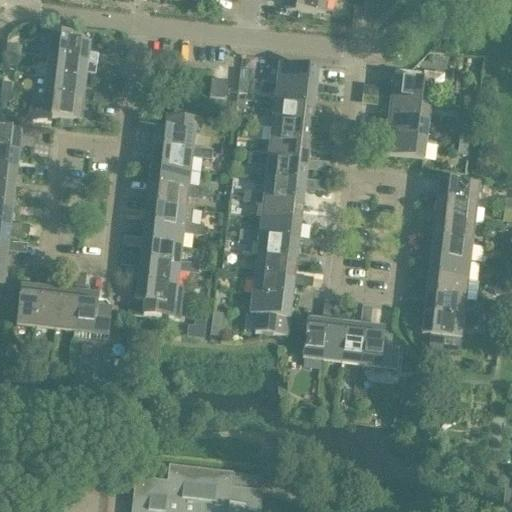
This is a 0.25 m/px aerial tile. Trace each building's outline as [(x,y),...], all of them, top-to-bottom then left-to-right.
[(326,0),(286,0),(285,13),(325,17),(326,0)] [(352,20),(362,21),(363,11),(353,10),(352,20)] [(51,33),(47,61),(96,67),(97,57),(88,56),(89,46),(75,44),(76,36),(51,33)] [(6,47),(5,57),(15,58),(16,48),(6,47)] [(15,58),(5,57),(4,67),(14,68),(15,58)] [(47,61),(45,80),(85,85),(86,76),(95,77),(96,67),(47,61)] [(268,86),(276,87),(316,92),(318,72),(270,66),(268,86)] [(240,73),(238,84),(248,85),(249,74),(240,73)] [(393,81),(391,101),(430,106),(440,107),(444,77),(423,75),(422,85),(393,81)] [(32,98),(43,100),(82,104),(85,85),(45,80),(34,79),(32,98)] [(209,100),(224,101),(226,84),(211,82),(209,100)] [(248,85),(238,84),(237,94),(247,95),(248,85)] [(2,85),(0,95),(10,96),(11,86),(2,85)] [(274,107),(314,111),(316,92),(276,87),(274,107)] [(10,96),(0,95),(0,98),(0,105),(9,106),(10,96)] [(82,104),(43,100),(32,98),(29,124),(51,127),(52,121),(80,124),(82,104)] [(464,100),(463,110),(473,111),(474,101),(464,100)] [(391,101),(389,120),(428,125),(430,106),(391,101)] [(272,126),(311,130),(314,111),(274,107),(272,120),(272,126)] [(473,111),(463,110),(462,120),(471,121),(473,111)] [(251,129),(261,129),(263,119),(253,118),(251,129)] [(155,127),(152,151),(192,155),(191,161),(201,162),(202,152),(193,150),(194,136),(199,136),(201,123),(166,119),(165,128),(155,127)] [(270,145),(309,149),(311,130),(272,126),(272,120),(263,119),(261,129),(271,131),(270,145)] [(389,120),(386,139),(426,144),(428,125),(389,120)] [(0,152),(19,155),(21,135),(0,132),(0,152)] [(460,138),(458,148),(468,149),(469,139),(460,138)] [(426,144),(386,139),(384,159),(423,164),(426,144)] [(267,164),(307,169),(309,149),(270,145),(268,159),(267,164)] [(468,149),(458,148),(457,158),(467,159),(468,149)] [(152,151),(150,170),(190,175),(191,161),(192,155),(152,151)] [(0,152),(0,171),(16,174),(19,155),(0,152)] [(212,153),(202,152),(201,162),(211,163),(212,153)] [(247,167),(257,168),(258,158),(248,157),(247,167)] [(265,183),(305,187),(307,169),(267,164),(268,159),(258,158),(257,168),(267,169),(265,183)] [(150,170),(148,189),(188,194),(187,199),(197,200),(198,190),(188,189),(190,175),(150,170)] [(0,191),(14,193),(16,174),(0,171),(0,191)] [(263,202),(302,206),(305,187),(265,183),(264,197),(263,202)] [(440,183),(437,203),(476,208),(478,188),(440,183)] [(148,189),(146,208),(186,213),(187,199),(188,194),(148,189)] [(198,190),(197,200),(207,201),(208,191),(198,190)] [(0,191),(0,210),(12,212),(14,193),(0,191)] [(243,205),(253,206),(254,196),(244,195),(243,205)] [(261,221),(300,226),(302,206),(263,202),(264,197),(254,196),(253,206),(262,207),(261,221)] [(437,203),(435,222),(474,227),(476,208),(437,203)] [(146,208),(144,227),(183,232),(183,237),(193,238),(194,228),(190,227),(191,213),(186,213),(146,208)] [(0,210),(0,229),(10,231),(12,212),(0,210)] [(511,212),(504,211),(503,221),(511,222),(511,212)] [(259,241),(298,245),(300,226),(261,221),(259,236),(259,241)] [(435,222),(433,242),(472,246),(474,227),(435,222)] [(144,227),(142,246),(181,251),(183,237),(183,232),(144,227)] [(194,228),(193,238),(203,239),(204,229),(194,228)] [(0,229),(0,248),(8,250),(10,231),(0,229)] [(238,243),(248,244),(249,234),(239,233),(238,243)] [(256,260),(296,264),(298,245),(259,241),(259,236),(249,234),(248,244),(258,246),(256,260)] [(501,239),(500,249),(510,250),(511,240),(501,239)] [(433,242),(430,261),(470,265),(472,246),(433,242)] [(142,246),(139,266),(179,270),(178,275),(188,276),(189,266),(180,265),(181,251),(142,246)] [(510,250),(500,249),(499,259),(508,260),(510,250)] [(256,260),(255,274),(254,279),(294,283),(296,264),(256,260)] [(430,261),(428,280),(467,284),(470,265),(430,261)] [(139,266),(137,285),(177,289),(178,275),(179,270),(139,266)] [(189,266),(188,276),(198,277),(199,267),(189,266)] [(37,271),(36,281),(46,282),(47,273),(37,271)] [(234,281),(244,283),(245,273),(235,271),(234,281)] [(254,284),(252,298),(291,302),(294,283),(254,279),(255,274),(245,273),(244,283),(254,284)] [(76,276),(75,286),(85,287),(86,277),(76,276)] [(496,277),(495,287),(505,288),(506,278),(496,277)] [(428,280),(426,299),(465,303),(467,284),(428,280)] [(16,329),(36,331),(40,292),(45,292),(46,282),(36,281),(35,291),(20,289),(16,329)] [(135,305),(133,318),(179,324),(183,290),(177,289),(137,285),(135,305)] [(55,333),(74,335),(79,296),(84,297),(85,287),(75,286),(74,295),(59,294),(55,333)] [(505,288),(495,287),(494,297),(504,299),(505,288)] [(36,331),(55,333),(59,294),(45,292),(40,292),(36,331)] [(79,296),(74,335),(73,341),(103,345),(107,341),(107,339),(108,340),(111,312),(105,305),(98,304),(98,298),(84,297),(79,296)] [(291,302),(252,298),(250,318),(260,319),(258,337),(287,340),(291,302)] [(426,299),(424,318),(463,322),(465,303),(426,299)] [(324,305),(323,314),(333,316),(334,306),(324,305)] [(362,309),(361,319),(371,320),(372,310),(362,309)] [(302,362),(322,364),(326,325),(332,326),(333,316),(323,314),(321,324),(307,323),(302,362)] [(492,315),(491,326),(501,327),(502,316),(492,315)] [(224,317),(213,316),(211,332),(222,333),(224,317)] [(463,322),(424,318),(421,338),(430,339),(428,353),(459,356),(463,322)] [(341,367),(360,369),(365,329),(370,330),(371,320),(361,319),(360,329),(346,327),(341,367)] [(188,329),(187,339),(203,341),(205,325),(195,324),(194,330),(188,329)] [(322,364),(341,367),(346,327),(332,326),(326,325),(322,364)] [(501,327),(491,326),(490,336),(499,337),(501,327)] [(365,329),(360,369),(380,371),(385,332),(370,330),(365,329)] [(135,482),(131,511),(260,511),(262,495),(232,492),(234,477),(169,470),(167,485),(135,482)]
